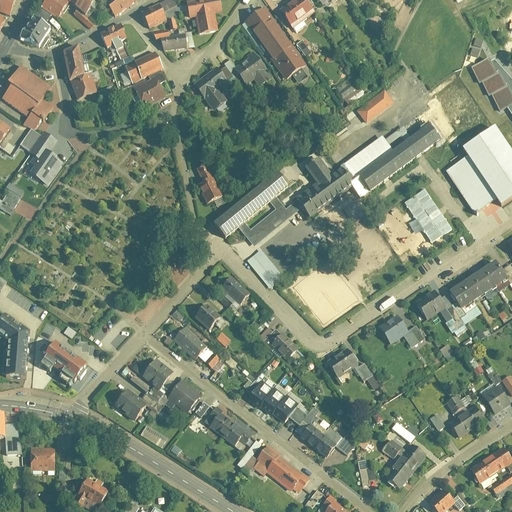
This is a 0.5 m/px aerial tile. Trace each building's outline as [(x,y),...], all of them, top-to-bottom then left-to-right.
[(1,0),(0,3),(0,11),(11,16),(16,0),(1,0)] [(69,1),(66,0),(45,0),(42,7),(58,17),(69,1)] [(95,0),(78,0),(75,6),(79,9),(86,15),(95,0)] [(105,0),(104,1),(115,16),(135,0),(105,0)] [(174,0),(166,0),(159,4),(167,19),(181,12),(174,0)] [(222,12),(220,0),(195,0),(187,1),(189,18),(197,16),(199,34),(218,32),(215,13),(222,12)] [(292,0),(280,9),(292,26),(314,10),(306,0),(292,0)] [(142,12),(150,28),(167,19),(159,4),(142,12)] [(286,79),(307,64),(266,7),(245,21),(286,79)] [(86,15),(79,9),(74,14),(92,29),(96,24),(86,15)] [(21,37),(38,48),(50,30),(33,19),(21,37)] [(174,19),(168,21),(171,30),(177,28),(174,19)] [(102,34),(109,49),(115,46),(122,43),(128,40),(121,25),(102,34)] [(163,39),(169,38),(168,31),(155,32),(156,40),(163,39)] [(163,39),(164,51),(178,49),(187,48),(186,36),(169,38),(163,39)] [(475,37),(470,55),(478,57),(483,40),(475,37)] [(303,39),(297,43),(306,57),(312,53),(303,39)] [(122,43),(115,46),(121,60),(128,57),(122,43)] [(71,82),(85,77),(79,45),(64,53),(69,82),(71,82)] [(125,66),(133,84),(163,70),(154,53),(125,66)] [(235,68),(247,86),(255,81),(259,88),(273,79),(257,54),(235,68)] [(488,59),(471,69),(479,84),(482,83),(488,97),(492,96),(500,111),(508,109),(511,114),(511,80),(493,60),(490,62),(488,59)] [(0,94),(0,96),(28,118),(43,99),(52,88),(23,65),(0,94)] [(218,67),(194,85),(214,111),(227,101),(223,96),(233,88),(218,67)] [(71,82),(78,101),(99,93),(91,74),(85,77),(71,82)] [(353,75),(335,87),(348,105),(365,94),(353,75)] [(135,89),(145,108),(166,97),(156,78),(135,89)] [(357,110),(366,123),(395,102),(385,89),(357,110)] [(31,129),(33,131),(53,106),(43,99),(28,118),(24,124),(31,129)] [(0,141),(11,127),(0,119),(0,141)] [(441,145),(433,133),(430,128),(354,177),(366,195),(441,145)] [(21,146),(31,153),(42,135),(33,131),(31,129),(21,146)] [(466,161),(445,174),(472,216),(496,201),(501,208),(511,200),(511,154),(497,129),(460,152),(466,161)] [(30,154),(40,160),(44,154),(53,137),(44,132),(42,135),(31,153),(30,154)] [(31,176),(49,186),(62,164),(44,154),(40,160),(31,176)] [(314,187),(295,199),(296,202),(302,209),(307,217),(352,188),(341,172),(329,180),(317,162),(304,171),(314,187)] [(196,169),(203,183),(214,178),(207,164),(196,169)] [(277,175),(214,227),(226,242),(240,231),(246,225),(271,205),(277,199),(290,189),(277,175)] [(208,204),(223,197),(214,178),(203,183),(199,186),(208,204)] [(10,192),(21,199),(25,193),(10,183),(6,189),(10,192)] [(404,204),(430,244),(451,231),(425,191),(404,204)] [(246,225),(240,231),(254,247),(302,209),(296,202),(286,211),(277,199),(271,205),(275,210),(251,230),(246,225)] [(260,251),(247,262),(270,290),(284,279),(260,251)] [(463,309),(507,279),(501,271),(494,261),(450,291),(458,302),(463,309)] [(511,282),(511,265),(511,264),(501,271),(507,279),(510,284),(511,282)] [(240,306),(251,294),(232,277),(222,288),(240,306)] [(428,321),(446,308),(440,299),(434,290),(415,303),(428,321)] [(448,309),(452,306),(445,295),(440,299),(446,308),(448,309)] [(463,309),(458,302),(452,306),(461,318),(466,314),(463,309)] [(209,329),(221,317),(208,304),(196,317),(209,329)] [(509,318),(504,311),(499,315),(504,322),(509,318)] [(405,336),(410,333),(397,315),(379,327),(392,345),(405,336)] [(6,379),(26,380),(28,332),(5,316),(0,323),(0,335),(9,342),(6,379)] [(63,333),(71,339),(75,332),(67,327),(63,333)] [(410,333),(405,336),(413,348),(426,339),(417,327),(410,333)] [(208,346),(186,328),(174,341),(195,360),(199,356),(208,346)] [(482,340),(486,337),(481,331),(478,334),(482,340)] [(221,333),(216,339),(225,347),(230,341),(221,333)] [(272,345),(287,362),(300,350),(285,333),(272,345)] [(44,360),(75,382),(87,365),(55,344),(44,360)] [(447,345),(440,350),(447,362),(455,357),(447,345)] [(208,346),(199,356),(207,362),(214,354),(215,352),(208,346)] [(347,348),(327,362),(339,379),(354,368),(359,365),(347,348)] [(214,354),(207,362),(213,368),(220,359),(214,354)] [(132,368),(139,374),(145,366),(139,360),(132,368)] [(159,390),(173,373),(158,360),(143,377),(155,386),(159,390)] [(359,365),(354,368),(364,382),(373,375),(364,362),(359,365)] [(474,370),(478,375),(484,371),(480,366),(474,370)] [(496,385),(502,380),(495,371),(489,375),(496,385)] [(511,393),(511,379),(509,376),(502,380),(511,393)] [(150,390),(134,377),(131,380),(147,393),(150,390)] [(186,415),(202,397),(183,381),(167,399),(186,415)] [(159,390),(155,386),(148,394),(157,402),(158,402),(164,395),(159,390)] [(261,407),(268,399),(266,397),(271,391),(265,386),(259,392),(256,390),(248,400),(259,410),(261,407)] [(511,403),(498,386),(483,397),(496,414),(511,403)] [(134,421),(148,405),(142,400),(129,389),(115,405),(134,421)] [(147,393),(142,400),(148,405),(152,408),(157,402),(148,394),(147,393)] [(273,414),(280,406),(278,404),(283,398),(278,393),(272,400),(269,397),(268,399),(261,407),(272,416),(273,414)] [(447,404),(454,414),(465,406),(458,396),(447,404)] [(289,417),(293,413),(291,411),(296,405),(289,400),(285,406),(282,404),(280,406),(273,414),(285,423),(289,417)] [(202,418),(210,407),(204,403),(195,413),(202,418)] [(460,437),(485,420),(474,406),(450,423),(460,437)] [(206,422),(212,427),(222,414),(224,412),(217,407),(206,422)] [(295,431),(301,436),(320,412),(314,407),(307,416),(300,426),(295,431)] [(289,417),(300,426),(307,416),(297,408),(293,413),(289,417)] [(234,446),(245,431),(222,414),(212,427),(211,429),(234,446)] [(438,431),(445,426),(437,415),(430,420),(438,431)] [(393,429),(411,443),(416,436),(398,422),(393,429)] [(326,458),(337,446),(311,425),(301,438),(326,458)] [(146,427),(140,436),(161,448),(167,439),(146,427)] [(245,431),(234,446),(240,451),(253,433),(247,429),(245,431)] [(338,448),(348,456),(359,442),(349,434),(338,448)] [(383,452),(394,460),(403,448),(392,440),(383,452)] [(262,445),(257,441),(238,466),(242,470),(243,469),(253,456),(262,445)] [(253,467),(264,477),(267,473),(280,458),(282,455),(270,445),(258,460),(253,467)] [(386,479),(401,490),(426,456),(411,445),(386,479)] [(481,485),(511,464),(511,459),(504,447),(470,470),(481,485)] [(56,471),(56,449),(32,449),(32,471),(56,471)] [(258,460),(253,456),(243,469),(248,473),(253,467),(258,460)] [(293,488),(303,476),(280,458),(267,473),(290,492),(293,488)] [(360,471),(369,469),(367,460),(358,462),(360,471)] [(511,473),(492,487),(497,494),(511,484),(511,473)] [(303,476),(293,488),(299,493),(310,479),(305,474),(303,476)] [(97,510),(108,491),(89,479),(77,498),(97,510)] [(312,511),(324,495),(318,490),(306,506),(312,511)] [(444,491),(429,503),(436,511),(445,511),(455,504),(452,500),(444,491)] [(56,495),(48,495),(48,503),(56,503),(56,495)] [(321,507),(327,511),(335,501),(337,499),(331,495),(321,507)] [(458,496),(452,500),(455,504),(461,511),(466,506),(458,496)] [(326,511),(346,511),(348,511),(335,501),(327,511),(326,511)] [(125,511),(136,511),(140,507),(132,502),(125,511)]
